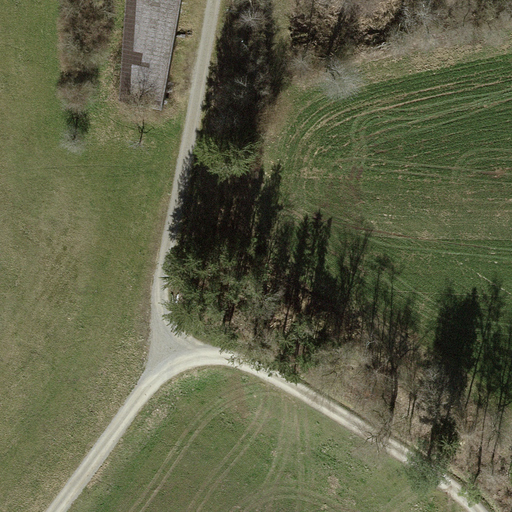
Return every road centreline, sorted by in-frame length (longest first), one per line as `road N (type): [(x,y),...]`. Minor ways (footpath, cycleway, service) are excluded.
road 1 (track): [(175,353),(166,269),(215,0)]
road 2 (track): [(175,353),(216,353),(255,365),(453,483),(481,511)]
road 3 (track): [(54,511),(175,353)]
